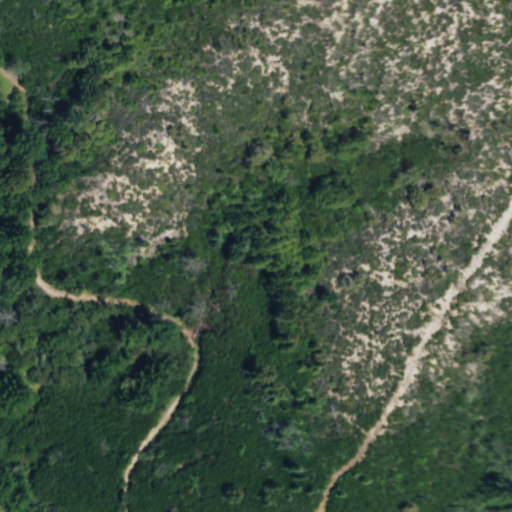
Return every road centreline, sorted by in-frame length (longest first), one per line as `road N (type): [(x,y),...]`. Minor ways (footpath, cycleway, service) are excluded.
road 1 (track): [(125,511),(129,468),(190,386),(200,350),(183,325),(138,303),(48,294),(27,275),(40,167),(23,89),(0,60)]
road 2 (track): [(511,201),(435,310),(388,409),(330,479),(321,511)]
